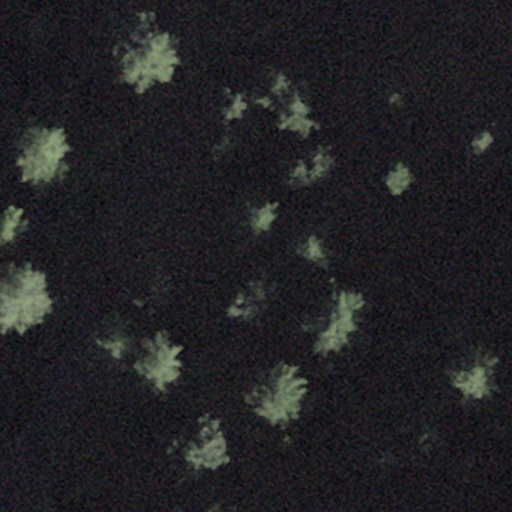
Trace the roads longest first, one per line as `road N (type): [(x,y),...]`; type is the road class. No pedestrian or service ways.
road 1 (track): [(392,0),(233,79),(190,122),(148,179),(81,347),(43,426),(0,487)]
road 2 (track): [(0,90),(98,0)]
